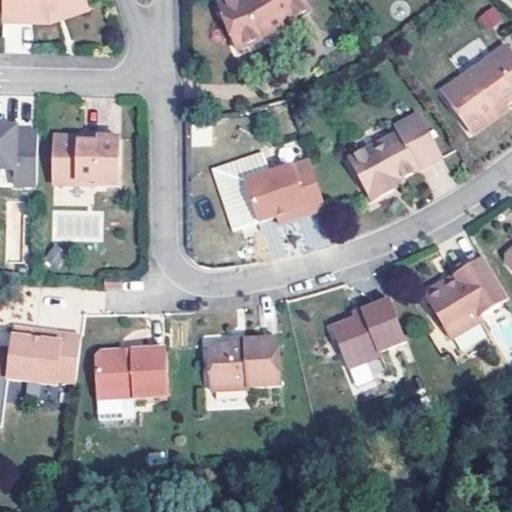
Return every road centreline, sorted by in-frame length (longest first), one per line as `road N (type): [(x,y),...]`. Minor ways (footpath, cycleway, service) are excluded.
road 1 (residential): [(161,80),(168,258),(200,283),(260,278),(349,254),(428,219),(511,167)]
road 2 (residential): [(161,80),(0,79)]
